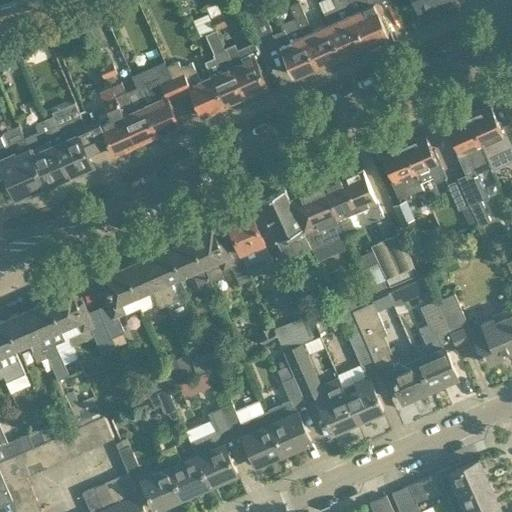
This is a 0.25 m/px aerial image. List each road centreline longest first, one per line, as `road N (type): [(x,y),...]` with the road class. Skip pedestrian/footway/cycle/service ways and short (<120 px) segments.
road 1 (tertiary): [(2,255),(511,33)]
road 2 (residential): [(257,511),(511,402)]
